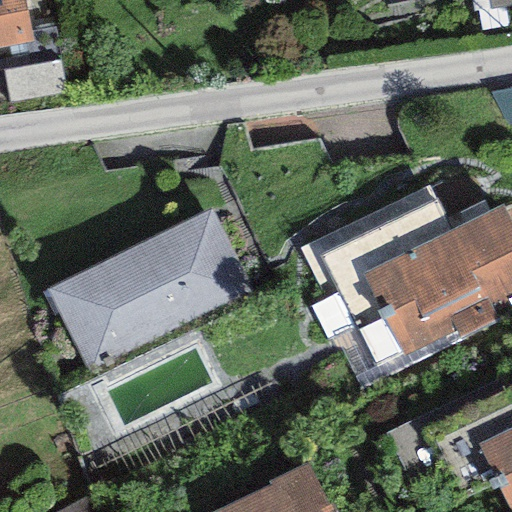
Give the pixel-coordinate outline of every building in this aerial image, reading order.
[(22,0),(0,0),(0,55),(31,50),(22,0)] [(511,228),(506,214),(358,278),(397,369),(511,320),(511,228)] [(254,309),(211,215),(44,291),(86,385),(254,309)] [(511,511),(511,438),(476,455),(502,511),(511,511)] [(372,511),(344,454),(226,511),(372,511)]
